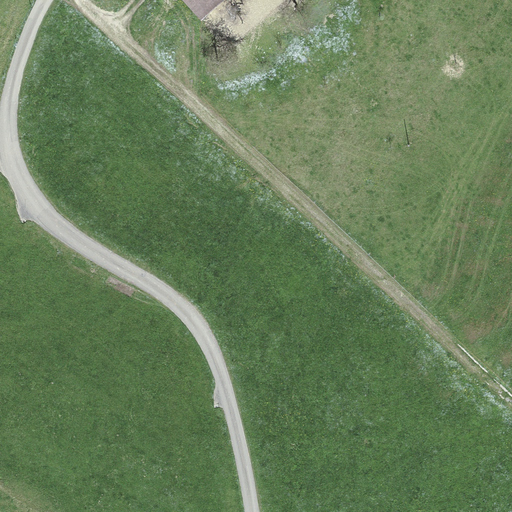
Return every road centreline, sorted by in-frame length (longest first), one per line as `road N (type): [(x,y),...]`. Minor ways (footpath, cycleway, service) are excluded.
road 1 (track): [(251,511),(224,385),(196,324),(172,299),(65,231),(17,173),(9,100),(44,0)]
road 2 (track): [(83,0),(511,402)]
